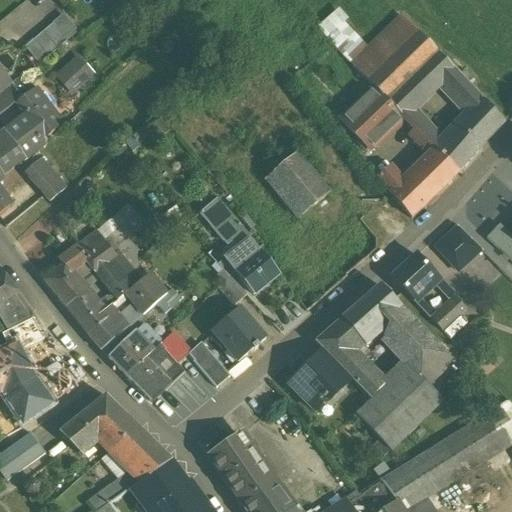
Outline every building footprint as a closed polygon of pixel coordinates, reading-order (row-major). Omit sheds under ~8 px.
[(403,19),(364,57),(338,30),(327,41),(352,67),(366,82),(417,34),(403,19)] [(52,26),(24,49),(39,66),(66,43),(52,26)] [(452,70),(417,34),(366,82),(387,103),(403,118),(409,112),(438,84),(452,70)] [(70,89),(72,92),(90,75),(76,60),(58,77),(70,89)] [(104,61),(94,68),(102,78),(112,70),(104,61)] [(504,124),(452,70),(438,84),(469,116),(491,138),(504,124)] [(15,81),(0,92),(0,114),(16,104),(24,99),(15,81)] [(37,90),(17,105),(16,104),(0,114),(0,120),(7,130),(28,115),(39,129),(55,116),(37,90)] [(373,91),(341,123),(369,152),(402,120),(373,91)] [(74,108),(68,112),(73,119),(79,114),(74,108)] [(39,129),(36,132),(39,136),(18,153),(22,159),(21,161),(24,164),(46,143),(45,142),(62,126),(63,127),(73,119),(68,112),(67,111),(58,119),(55,116),(39,129)] [(427,132),(409,112),(403,118),(415,130),(435,151),(441,144),(428,131),(427,132)] [(7,130),(3,133),(12,145),(13,145),(15,147),(36,132),(39,129),(28,115),(7,130)] [(491,138),(469,116),(457,129),(462,133),(466,137),(467,136),(481,149),(491,138)] [(441,144),(435,151),(458,174),(481,149),(467,136),(466,137),(462,133),(457,129),(441,144)] [(435,151),(415,130),(409,135),(430,156),(435,151)] [(3,133),(0,135),(0,174),(1,175),(21,161),(22,159),(18,153),(16,151),(17,150),(15,147),(13,145),(12,145),(3,133)] [(458,174),(435,151),(430,156),(415,171),(437,195),(458,174)] [(297,155),(266,181),(298,220),(313,208),(330,194),(317,179),(297,155)] [(65,190),(40,161),(24,174),(49,204),(65,190)] [(403,183),(389,168),(377,179),(390,194),(389,196),(411,220),(424,207),(403,183)] [(437,195),(415,171),(403,183),(424,207),(425,207),(437,195)] [(0,195),(0,194),(0,180),(3,179),(1,175),(0,174),(0,214),(9,208),(0,195)] [(4,192),(0,195),(9,207),(13,204),(12,204),(4,192)] [(237,227),(216,201),(199,215),(222,243),(223,243),(227,247),(230,244),(236,251),(225,260),(224,261),(234,274),(253,296),(278,276),(260,252),(259,253),(238,228),(239,227),(238,226),(237,227)] [(71,204),(55,218),(64,228),(83,212),(76,202),(71,204)] [(127,207),(110,223),(117,231),(134,214),(127,207)] [(134,214),(117,231),(126,241),(135,232),(143,224),(134,214)] [(143,224),(135,232),(144,241),(152,234),(143,224)] [(511,226),(505,234),(498,227),(486,240),(511,263),(511,226)] [(481,251),(458,230),(435,251),(457,274),(481,251)] [(97,233),(76,249),(92,270),(95,275),(115,259),(115,258),(97,233)] [(212,243),(208,246),(212,252),(213,252),(215,250),(217,248),(212,243)] [(76,249),(58,262),(62,267),(43,282),(65,309),(84,293),(79,287),(76,282),(70,275),(86,263),(76,249)] [(225,260),(215,250),(213,252),(215,255),(210,259),(229,278),(234,274),(224,261),(225,260)] [(115,259),(95,275),(112,296),(117,302),(125,296),(129,292),(116,275),(122,269),(121,268),(124,265),(124,264),(118,256),(115,258),(115,259)] [(437,280),(416,257),(415,256),(390,279),(413,303),(437,280)] [(137,266),(124,264),(124,265),(121,268),(122,269),(116,275),(129,292),(140,284),(139,275),(137,266)] [(0,305),(17,294),(0,270),(0,305)] [(92,270),(76,282),(79,287),(95,275),(92,270)] [(145,270),(139,275),(140,284),(150,276),(145,270)] [(129,292),(125,296),(142,317),(156,306),(166,297),(166,296),(150,276),(140,284),(129,292)] [(246,297),(230,279),(218,290),(234,308),(246,297)] [(511,292),(511,287),(504,280),(497,286),(507,298),(511,292)] [(400,309),(380,287),(341,321),(361,343),(361,344),(387,321),(400,309)] [(171,291),(166,296),(166,297),(156,306),(164,316),(180,301),(171,291)] [(89,299),(84,293),(65,309),(86,335),(106,320),(102,314),(96,307),(89,299)] [(99,304),(93,296),(89,299),(96,307),(99,304)] [(112,296),(103,303),(108,309),(110,307),(117,302),(112,296)] [(455,300),(431,322),(441,333),(454,321),(465,311),(455,300)] [(19,303),(0,315),(0,320),(7,332),(31,320),(19,303)] [(106,320),(86,335),(100,352),(118,337),(119,337),(128,330),(110,307),(108,309),(102,314),(106,320)] [(452,364),(400,309),(387,321),(389,324),(382,341),(405,366),(383,388),(370,401),(355,416),(391,453),(442,404),(427,388),(452,364)] [(239,310),(211,334),(237,364),(252,352),(253,353),(257,349),(257,348),(265,341),(239,310)] [(33,319),(31,320),(7,332),(1,335),(9,351),(17,348),(19,353),(44,341),(33,319)] [(361,343),(341,321),(329,332),(350,353),(361,343)] [(454,321),(441,333),(447,339),(460,327),(454,321)] [(160,346),(143,328),(136,334),(154,353),(161,346),(160,346)] [(329,332),(315,345),(322,353),(350,381),(370,401),(383,388),(350,353),(329,332)] [(135,333),(108,359),(127,379),(145,361),(154,353),(136,334),(135,333)] [(173,334),(160,346),(161,346),(154,353),(145,361),(170,386),(183,373),(177,366),(188,356),(190,354),(173,334)] [(202,352),(197,347),(190,354),(188,356),(194,362),(193,363),(209,381),(216,390),(230,378),(205,350),(202,352)] [(9,351),(0,356),(0,393),(1,393),(23,425),(50,405),(35,383),(19,353),(17,348),(9,351)] [(350,381),(322,353),(314,361),(342,390),(350,381)] [(188,356),(177,366),(183,373),(193,363),(194,362),(188,356)] [(496,357),(490,362),(496,368),(502,362),(496,357)] [(170,386),(145,361),(127,379),(151,404),(162,393),(170,386)] [(314,361),(288,386),(313,412),(325,400),(328,403),(342,390),(314,361)] [(209,381),(197,392),(204,399),(216,390),(209,381)] [(139,431),(105,397),(59,435),(61,437),(61,436),(79,454),(97,439),(111,453),(139,431)] [(511,407),(508,403),(381,482),(395,502),(401,511),(406,511),(511,445),(511,407)] [(218,430),(200,445),(208,457),(228,443),(218,430)] [(171,462),(139,431),(111,453),(131,473),(140,482),(142,484),(171,462)] [(30,434),(0,455),(0,472),(7,482),(45,455),(30,434)] [(228,443),(208,457),(239,503),(270,482),(239,436),(228,443)] [(111,453),(100,462),(118,482),(131,473),(111,453)] [(140,482),(139,483),(129,491),(145,511),(210,511),(195,491),(171,462),(150,478),(142,484),(140,482)] [(118,482),(89,503),(95,511),(99,511),(109,505),(110,505),(110,504),(110,505),(129,491),(139,483),(140,482),(131,473),(118,482)] [(270,482),(239,503),(245,511),(291,511),(293,511),(270,482)] [(381,482),(334,511),(382,511),(394,504),(393,503),(395,502),(381,482)] [(394,504),(382,511),(401,511),(395,502),(393,503),(394,504)]
